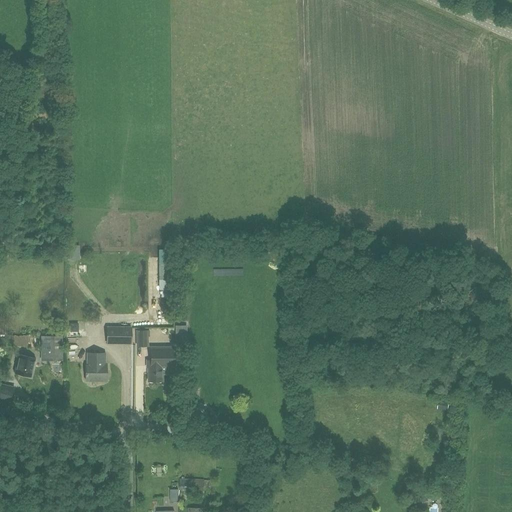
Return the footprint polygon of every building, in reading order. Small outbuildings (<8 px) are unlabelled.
[(49,90),(38,88),(36,97),(47,99),(49,90)] [(172,279),(159,279),(159,289),(160,289),(160,294),(172,294),(172,289),(172,279)] [(70,324),(70,332),(78,332),(78,323),(70,324)] [(175,326),(175,328),(175,343),(187,342),(187,328),(187,326),(175,326)] [(131,345),(132,327),(106,327),(106,345),(131,345)] [(136,347),(148,347),(148,337),(150,337),(150,330),(136,330),(136,347)] [(19,347),(21,339),(10,336),(8,344),(19,347)] [(42,359),(62,358),(62,336),(41,337),(42,359)] [(149,381),(162,381),(162,367),(169,367),(175,367),(175,347),(169,348),(151,348),(151,361),(147,361),(147,367),(148,367),(149,381)] [(106,363),(106,353),(87,353),(87,365),(86,365),(86,381),(107,380),(106,363)] [(31,377),(36,358),(19,354),(14,373),(31,377)] [(14,387),(0,384),(0,401),(11,404),(14,387)] [(448,410),(449,402),(439,401),(438,408),(448,410)] [(179,479),(180,487),(180,490),(204,490),(204,480),(179,479)] [(431,483),(423,483),(423,492),(431,493),(431,483)]
